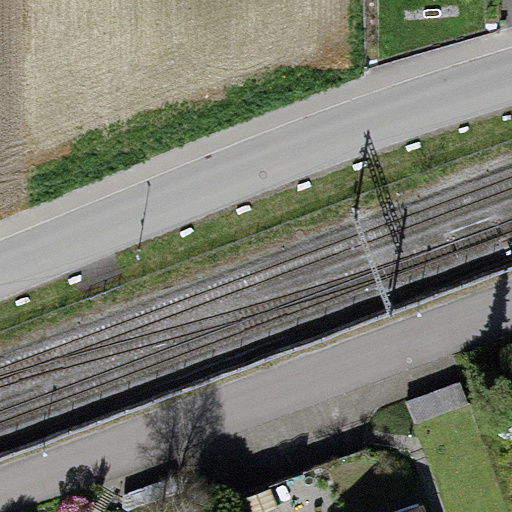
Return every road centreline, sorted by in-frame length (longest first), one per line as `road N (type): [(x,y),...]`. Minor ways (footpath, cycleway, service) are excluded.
road 1 (residential): [(511,75),(339,130),(0,269)]
road 2 (residential): [(511,307),(0,500)]
